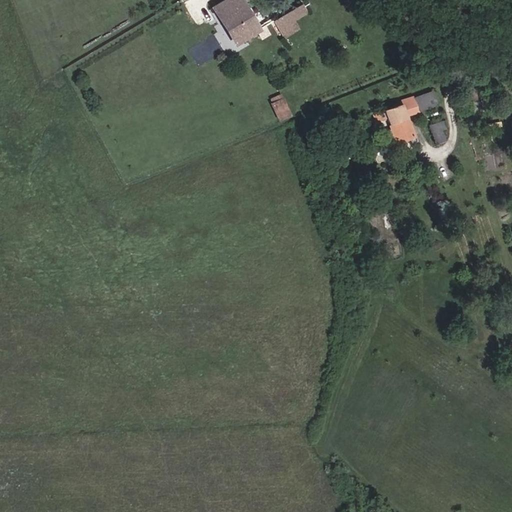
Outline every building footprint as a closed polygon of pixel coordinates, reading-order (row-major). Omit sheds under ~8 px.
[(236,43),(258,30),(240,0),(226,0),(214,8),(236,43)] [(289,11),(292,15),(305,7),(302,3),(289,11)] [(273,20),(278,28),(294,19),(292,15),(289,11),(273,20)] [(470,99),(478,96),(473,85),(466,88),(470,99)] [(414,134),(405,114),(436,104),(432,92),(414,98),(413,96),(399,101),(400,104),(384,110),(396,141),(414,134)] [(275,115),(289,111),(284,98),(270,103),(275,115)] [(445,141),(441,130),(458,125),(455,116),(428,125),(434,144),(445,141)]
